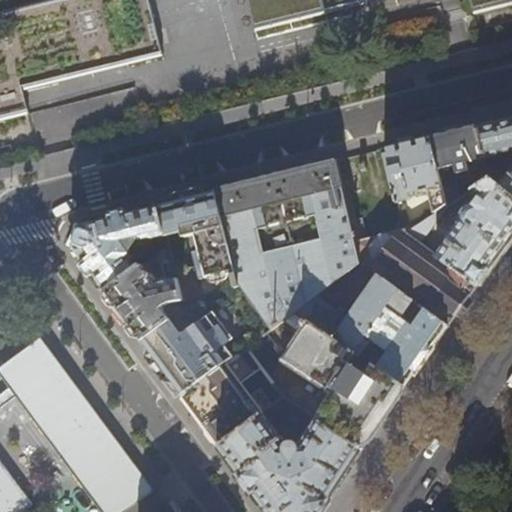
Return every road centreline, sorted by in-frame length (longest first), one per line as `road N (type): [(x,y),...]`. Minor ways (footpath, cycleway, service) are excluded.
road 1 (residential): [(222,511),(21,234),(19,216),(30,198),(511,79)]
road 2 (residential): [(511,353),(398,511)]
